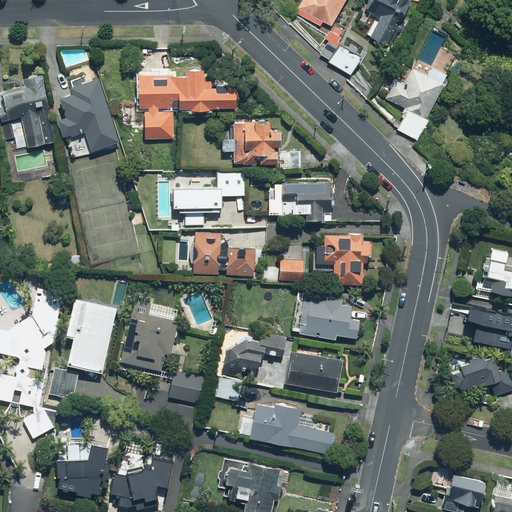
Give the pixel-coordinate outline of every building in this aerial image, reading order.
[(300,0),(297,8),(299,9),(296,13),(320,26),(322,22),(330,26),(343,0),(300,0)] [(369,0),(364,12),(368,14),(363,24),(369,28),(366,34),(369,36),(368,37),(389,49),(405,21),(400,18),(408,0),(369,0)] [(325,40),(319,54),(328,59),(336,42),(334,41),(336,35),(325,30),(321,38),(325,40)] [(329,59),(354,72),(365,52),(340,38),(329,59)] [(214,47),(200,62),(211,73),(226,58),(214,47)] [(415,139),(443,83),(409,66),(400,84),(394,81),(386,98),(407,108),(396,129),(415,139)] [(144,111),(143,138),(173,139),(174,113),(159,112),(159,108),(188,110),(188,113),(208,114),(208,110),(237,111),(238,88),(228,87),(228,83),(214,83),(213,89),(209,89),(209,78),(202,78),(202,71),(183,70),(183,77),(174,77),(174,75),(137,73),(135,109),(148,109),(147,111),(144,111)] [(23,86),(0,91),(0,122),(21,118),(27,148),(56,142),(49,111),(41,75),(22,79),(23,86)] [(120,142),(98,80),(87,84),(84,76),(70,81),(72,85),(67,87),(70,95),(57,99),(64,118),(55,121),(61,138),(68,136),(69,139),(83,134),(89,153),(120,142)] [(231,164),(232,165),(275,166),(276,152),(272,152),(272,149),(278,149),(279,130),(269,130),(270,120),(231,119),(231,130),(227,130),(226,139),(232,139),(232,145),(227,145),(227,153),(232,153),(231,164)] [(331,212),(330,183),(312,184),(272,184),(272,199),(266,199),(266,217),(279,217),(279,225),(294,225),(294,217),(302,217),(302,223),(321,223),(321,212),(331,212)] [(221,187),(172,185),(171,209),(177,209),(177,211),(179,212),(179,214),(184,214),(184,225),(203,225),(203,213),(218,214),(218,209),(220,209),(221,187)] [(193,231),(191,274),(218,275),(218,270),(224,271),(224,275),(252,276),(254,246),(225,245),(225,260),(218,260),(219,232),(193,231)] [(332,272),(332,284),(362,286),(363,264),(370,264),(371,244),(363,244),(364,234),(322,232),(321,245),(314,244),(312,271),(332,272)] [(510,301),(511,301),(511,265),(503,264),(506,253),(488,249),(486,257),(483,257),(481,264),(480,264),(479,270),(483,271),(478,289),(498,295),(511,296),(510,301)] [(84,251),(64,256),(68,272),(88,267),(84,251)] [(302,282),(302,258),(278,258),(277,282),(302,282)] [(0,399),(37,408),(38,405),(63,290),(39,285),(33,313),(9,329),(0,327),(0,399)] [(327,295),(309,292),(302,335),(335,340),(335,336),(356,339),(359,321),(353,320),(352,326),(347,325),(351,306),(341,304),(341,300),(326,297),(327,295)] [(115,309),(72,298),(62,337),(71,339),(64,364),(99,373),(115,309)] [(511,350),(511,314),(476,306),(473,322),(476,322),(472,341),(511,350)] [(169,356),(177,323),(128,312),(117,362),(160,372),(163,355),(169,356)] [(230,325),(221,369),(255,376),(259,354),(283,359),(287,336),(230,325)] [(339,358),(287,352),(283,383),(335,390),(339,358)] [(511,389),(511,380),(508,368),(497,371),(493,357),(483,359),(482,354),(466,359),(467,363),(457,366),(459,370),(447,373),(453,392),(479,384),(484,383),(485,386),(490,384),(494,396),(511,389)] [(78,372),(53,366),(47,393),(72,399),(78,372)] [(204,377),(171,370),(166,395),(199,402),(204,377)] [(242,379),(217,374),(212,396),(238,401),(242,379)] [(254,404),(247,438),(328,454),(332,433),(297,426),(300,408),(272,404),(272,407),(254,404)] [(44,410),(23,422),(32,438),(53,426),(44,410)] [(59,484),(58,489),(78,491),(78,493),(88,496),(89,492),(95,492),(105,448),(90,444),(86,461),(56,461),(54,477),(59,478),(59,484)] [(134,511),(160,509),(170,463),(151,460),(149,471),(142,470),(141,471),(140,471),(140,472),(139,472),(138,473),(137,473),(136,474),(135,474),(134,474),(133,475),(132,475),(131,475),(130,475),(129,476),(128,476),(127,476),(126,476),(125,476),(124,476),(123,476),(122,476),(121,476),(120,476),(119,475),(118,475),(117,475),(116,474),(115,474),(114,474),(113,473),(109,492),(113,494),(112,506),(134,507),(133,511),(134,511)] [(252,463),(250,471),(226,467),(223,484),(230,485),(227,496),(243,499),(240,510),(246,511),(269,511),(273,499),(277,500),(281,485),(276,484),(279,469),(252,463)] [(475,511),(483,481),(449,472),(440,509),(454,511),(475,511)] [(493,494),(488,511),(511,511),(511,493),(510,493),(509,498),(493,494)]
